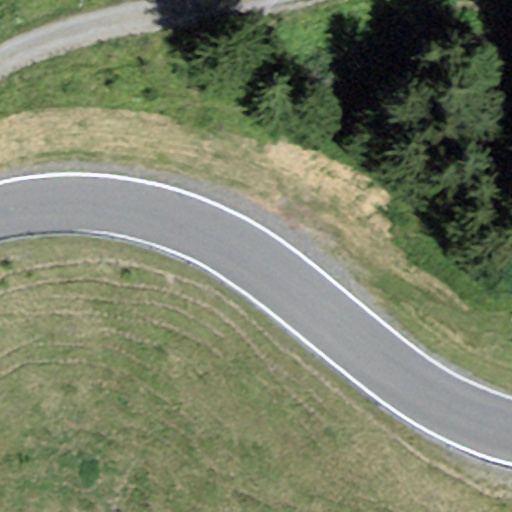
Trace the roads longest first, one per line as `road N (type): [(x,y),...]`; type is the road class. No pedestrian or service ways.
road 1 (unclassified): [(511,425),(423,386),(285,279),(207,231),(107,204),(0,211)]
road 2 (track): [(197,0),(109,15),(0,55)]
